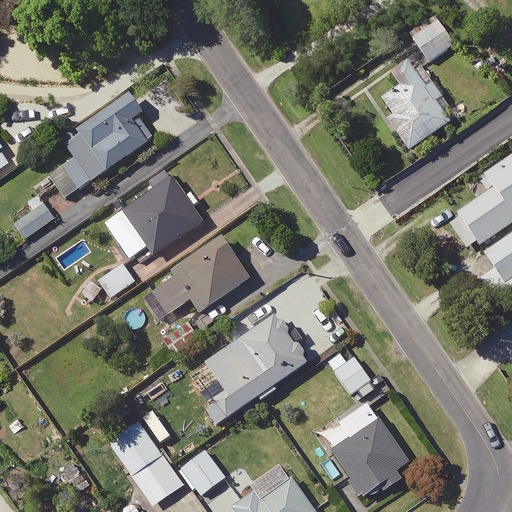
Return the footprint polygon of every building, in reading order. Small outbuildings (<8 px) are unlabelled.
[(454,47),(437,22),(413,39),(430,64),(454,47)] [(447,108),(412,57),(390,72),(400,87),(382,100),(393,116),(388,120),(410,152),(449,124),(441,112),(447,108)] [(143,115),(130,96),(78,131),(81,136),(107,173),(149,145),(133,121),(143,115)] [(65,147),(90,184),(107,173),(81,136),(65,147)] [(448,222),(467,249),(476,243),(480,247),(511,224),(511,157),(480,180),(489,193),(448,222)] [(205,225),(173,178),(123,212),(148,248),(155,259),(205,225)] [(55,221),(44,206),(15,226),(26,241),(55,221)] [(106,224),(130,260),(148,248),(123,212),(106,224)] [(511,231),(483,253),(511,290),(511,289),(511,231)] [(251,280),(222,237),(171,272),(175,279),(191,301),(200,315),(251,280)] [(136,284),(123,265),(99,282),(112,300),(136,284)] [(153,294),(168,317),(191,301),(175,279),(153,294)] [(227,420),(307,366),(273,317),(203,364),(221,391),(212,397),(227,420)] [(372,385),(354,358),(335,371),(353,398),(372,385)] [(198,397),(189,384),(175,394),(185,407),(198,397)] [(410,465),(379,419),(331,452),(350,480),(347,482),(360,502),(381,488),(384,493),(403,480),(398,473),(410,465)] [(184,488),(139,423),(108,444),(153,509),(184,488)] [(243,470),(227,448),(217,455),(232,477),(243,470)] [(226,481),(206,451),(181,468),(202,498),(226,481)] [(75,464),(63,472),(78,492),(89,484),(75,464)] [(232,507),(235,511),(315,511),(293,479),(262,501),(255,492),(232,507)]
